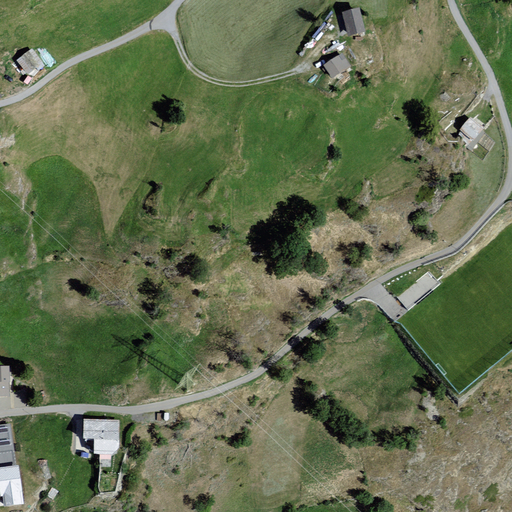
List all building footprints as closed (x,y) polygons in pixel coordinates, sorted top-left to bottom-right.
[(362,10),(344,12),(347,37),(365,35),(362,10)] [(33,51),(19,61),(32,78),(46,68),(33,51)] [(335,81),(348,72),(353,69),(347,61),(344,63),(340,57),(326,67),(335,81)] [(471,121),(462,132),(476,144),(485,133),(471,121)] [(9,370),(0,370),(0,399),(9,400),(9,370)] [(120,421),(84,421),(84,441),(120,442),(120,421)] [(0,466),(16,465),(13,422),(0,423),(0,466)] [(20,466),(0,468),(0,503),(5,502),(6,511),(26,508),(20,466)]
